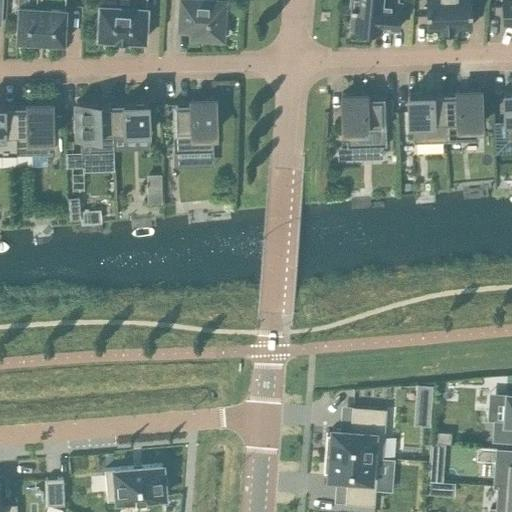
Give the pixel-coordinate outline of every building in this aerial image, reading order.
[(19,0),(20,4),(18,37),(17,36),(17,38),(65,41),(65,39),(64,39),(66,7),(65,6),(65,0),(19,0)] [(99,34),(98,35),(145,38),(147,5),(147,0),(132,0),(132,4),(100,3),(100,4),(101,4),(100,12),(96,15),(96,24),(99,28),(99,34)] [(192,27),(191,34),(223,36),(223,31),(228,32),(228,18),(224,18),(225,0),(180,0),(179,26),(192,27)] [(353,7),(351,26),(381,29),(382,26),(399,27),(402,2),(398,1),(397,0),(351,0),(351,7),(353,7)] [(427,0),(428,26),(443,26),(443,29),(454,28),(454,26),(472,25),(471,0),(427,0)] [(511,0),(502,0),(503,23),(511,22),(511,0)] [(445,92),(446,140),(479,139),(479,122),(482,122),(481,88),(457,88),(457,92),(445,92)] [(446,140),(445,92),(433,92),(433,89),(409,90),(410,124),(413,124),(414,141),(446,140)] [(366,91),(342,92),(343,126),(346,126),(347,145),(387,144),(385,94),(366,94),(366,91)] [(215,96),(191,97),(191,100),(172,101),(174,151),(214,149),(213,130),(216,130),(215,96)] [(112,103),(113,131),(114,131),(125,130),(125,133),(149,132),(148,98),(124,99),(124,102),(112,103)] [(101,100),(76,101),(77,134),(80,134),(81,151),(114,150),(114,131),(113,131),(112,103),(101,103),(101,100)] [(16,105),(17,153),(50,152),(50,135),(53,135),(52,101),(28,102),(28,105),(16,105)] [(0,153),(17,153),(16,105),(5,105),(5,102),(0,102),(0,153)] [(162,172),(147,173),(148,187),(162,187),(162,172)] [(416,394),(414,423),(430,424),(432,395),(433,384),(417,383),(416,394)] [(495,419),(493,438),(511,439),(511,390),(506,390),(504,420),(495,419)] [(327,432),(325,451),(378,455),(378,456),(383,456),(383,455),(386,407),(353,405),(351,429),(340,428),(332,427),(332,432),(327,432)] [(430,442),(429,454),(444,454),(445,442),(430,442)] [(494,484),(494,485),(499,485),(499,484),(511,485),(511,447),(497,446),(494,484)] [(325,451),(324,470),(329,471),(329,476),(336,476),(347,477),(345,501),(374,503),(378,456),(378,455),(325,451)] [(167,495),(165,460),(112,465),(115,500),(167,495)] [(63,476),(46,477),(47,503),(64,502),(63,476)] [(490,507),(490,511),(511,511),(511,485),(499,484),(499,485),(497,507),(490,507)] [(0,511),(17,511),(17,502),(0,502),(0,498),(0,511)]
